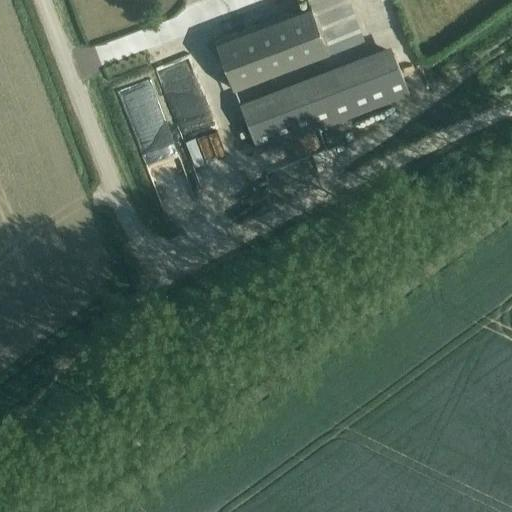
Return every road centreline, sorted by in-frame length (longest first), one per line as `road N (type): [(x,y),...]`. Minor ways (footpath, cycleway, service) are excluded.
road 1 (unclassified): [(511,112),(171,264),(127,221),(42,0)]
road 2 (track): [(286,340),(511,168)]
